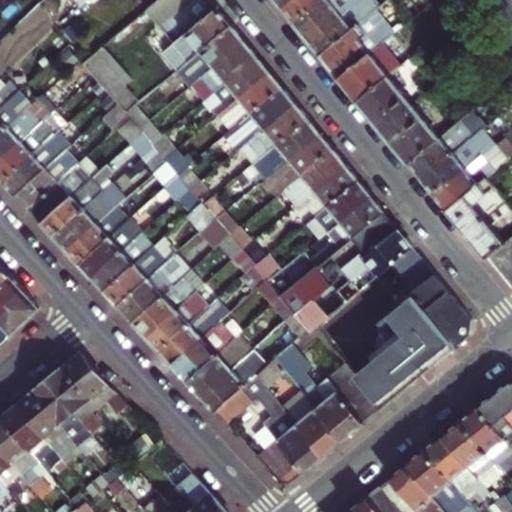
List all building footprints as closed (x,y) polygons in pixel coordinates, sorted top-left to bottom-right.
[(120,0),(114,5),(124,17),(144,0),(120,0)] [(171,42),(213,7),(207,0),(154,0),(144,9),(171,42)] [(281,0),(276,4),(282,11),(289,19),(311,0),(281,0)] [(311,0),(289,19),(302,35),(316,51),(373,3),(377,0),(311,0)] [(471,0),(481,11),(511,48),(511,2),(510,0),(471,0)] [(326,64),(335,74),(366,47),(393,26),(373,3),(316,51),(326,64)] [(221,16),(213,7),(171,42),(181,53),(169,63),(173,68),(197,49),(227,24),(221,16)] [(234,32),(227,24),(197,49),(210,64),(240,39),(234,32)] [(68,40),(67,39),(12,91),(22,102),(77,52),(68,40)] [(253,55),(248,49),(240,39),(210,64),(223,80),(253,55)] [(385,69),(366,47),(335,74),(341,82),(353,96),(385,69)] [(259,63),(253,55),(223,80),(236,95),(266,70),(259,63)] [(385,69),(353,96),(377,125),(404,157),(436,131),(385,69)] [(272,77),(266,70),(236,95),(248,111),(279,85),(272,77)] [(102,85),(91,95),(104,109),(114,100),(109,93),(102,85)] [(261,126),(291,101),(286,94),(279,85),(248,111),(261,126)] [(2,100),(0,101),(0,128),(16,114),(2,100)] [(261,126),(274,142),(305,117),(299,110),(291,101),(261,126)] [(223,106),(226,110),(231,106),(228,102),(223,106)] [(16,114),(0,128),(0,155),(29,128),(16,114)] [(286,156),(317,131),(311,124),(305,117),(274,142),(286,156)] [(441,137),(436,131),(404,157),(412,166),(417,173),(478,122),(473,117),(461,127),(457,123),(441,137)] [(417,173),(422,179),(430,189),(462,163),(491,138),(478,122),(417,173)] [(41,142),(29,128),(0,155),(0,177),(1,179),(41,142)] [(511,142),(501,130),(492,137),(506,154),(511,148),(511,142)] [(299,171),(329,146),(323,139),(317,131),(286,156),(299,171)] [(251,141),(256,136),(253,132),(247,137),(251,141)] [(462,163),(430,189),(437,197),(444,205),(463,190),(471,183),(483,173),(506,154),(492,137),(491,138),(462,163)] [(78,145),(72,140),(60,151),(63,154),(68,155),(78,145)] [(41,142),(1,179),(8,185),(15,193),(54,156),(41,142)] [(312,188),(342,162),(336,154),(329,146),(299,171),(312,188)] [(54,156),(15,193),(20,199),(27,207),(67,170),(54,156)] [(273,168),(279,163),(275,159),(270,164),(273,168)] [(312,188),(325,203),(355,178),(349,170),(342,162),(312,188)] [(276,171),(282,167),(279,163),(273,168),(276,171)] [(67,170),(27,207),(34,214),(40,220),(79,183),(67,170)] [(471,183),(511,232),(511,208),(483,173),(471,183)] [(111,178),(91,196),(52,233),(59,241),(65,248),(105,211),(125,193),(111,178)] [(368,193),(363,186),(361,184),(355,178),(325,203),(315,212),(327,227),(368,193)] [(79,183),(40,220),(45,226),(52,233),(91,196),(79,183)] [(299,199),(305,194),(302,190),(296,195),(299,199)] [(511,242),(509,245),(463,190),(444,205),(450,213),(511,287),(511,286),(511,242)] [(332,237),(309,257),(314,263),(380,207),(374,200),(368,193),(327,227),(325,229),(332,237)] [(202,223),(212,214),(202,203),(198,199),(189,208),(202,223)] [(388,262),(410,243),(395,225),(380,207),(314,263),(291,283),(279,293),(291,308),(306,324),(308,328),(312,325),(325,313),(311,295),(343,269),(349,276),(335,288),(343,298),(387,263),(388,262)] [(117,224),(105,211),(65,248),(71,254),(77,261),(117,224)] [(325,229),(327,227),(315,212),(305,220),(317,236),(325,229)] [(213,217),(212,214),(202,223),(217,241),(226,232),(223,227),(213,217)] [(117,224),(77,261),(84,268),(90,275),(130,238),(117,224)] [(138,229),(130,238),(90,275),(97,282),(103,288),(142,251),(151,243),(138,229)] [(239,246),(226,232),(217,241),(215,242),(228,256),(239,246)] [(142,251),(103,288),(109,296),(116,303),(164,258),(151,243),(142,251)] [(428,265),(410,243),(388,262),(405,284),(428,265)] [(173,250),(164,258),(116,303),(123,310),(131,320),(181,273),(188,267),(173,250)] [(266,253),(253,263),(264,276),(266,278),(278,268),(279,268),(266,253)] [(254,285),(264,276),(253,263),(251,260),(239,271),(252,286),(254,285)] [(181,273),(194,288),(202,280),(189,266),(188,267),(181,273)] [(468,313),(431,269),(407,290),(409,293),(384,312),(400,332),(350,372),(376,404),(389,394),(435,356),(465,331),(470,327),(468,313)] [(6,272),(0,277),(0,306),(20,288),(14,280),(6,272)] [(181,273),(131,320),(137,326),(145,334),(194,288),(181,273)] [(266,278),(264,276),(254,285),(269,302),(269,301),(279,293),(266,278)] [(0,335),(35,304),(28,297),(20,288),(0,306),(0,335)] [(194,288),(145,334),(151,341),(157,347),(207,302),(194,288)] [(279,293),(269,301),(283,316),(291,308),(279,293)] [(207,302),(157,347),(164,354),(171,363),(217,320),(226,311),(212,297),(207,302)] [(306,324),(291,308),(283,316),(282,317),(297,332),(306,324)] [(217,320),(171,363),(178,370),(186,379),(232,336),(217,320)] [(307,329),(312,335),(317,331),(312,325),(308,328),(307,329)] [(236,333),(232,336),(186,379),(194,387),(200,394),(246,350),(249,348),(236,333)] [(356,421),(376,404),(350,372),(336,355),(309,378),(282,346),(272,355),(281,365),(298,386),(338,436),(356,421)] [(249,348),(246,350),(200,394),(207,402),(213,408),(235,388),(253,371),(263,363),(249,348)] [(71,359),(62,367),(94,405),(105,397),(115,409),(124,402),(79,353),(71,359)] [(262,381),(281,365),(272,355),(263,363),(253,371),(262,381)] [(54,372),(45,379),(89,431),(99,422),(89,410),(94,405),(62,367),(61,366),(54,372)] [(300,467),(319,452),(285,410),(262,381),(253,371),(235,388),(245,400),(254,393),(270,412),(260,419),(273,435),(253,451),(276,477),(290,476),(300,467)] [(511,377),(507,376),(494,387),(474,403),(507,442),(511,437),(511,424),(503,414),(510,408),(511,406),(511,377)] [(30,392),(31,392),(73,443),(89,431),(45,379),(38,385),(30,392)] [(292,390),(299,399),(285,410),(319,452),(330,442),(338,436),(298,386),(292,390)] [(235,388),(213,408),(223,419),(245,400),(235,388)] [(23,398),(16,404),(57,455),(73,443),(31,392),(23,398)] [(507,442),(474,403),(466,409),(458,416),(493,459),(509,446),(507,442)] [(8,411),(0,417),(24,446),(42,468),(57,455),(16,404),(8,411)] [(475,474),(493,459),(458,416),(449,423),(439,431),(475,474)] [(0,417),(0,448),(8,459),(24,446),(0,417)] [(151,440),(142,430),(125,444),(134,454),(151,440)] [(431,438),(423,444),(458,488),(465,497),(482,484),(475,474),(439,431),(431,438)] [(77,448),(73,443),(57,455),(62,460),(77,448)] [(415,452),(404,461),(446,511),(449,511),(459,505),(450,494),(458,488),(423,444),(415,452)] [(24,446),(8,459),(16,468),(26,461),(36,473),(42,468),(24,446)] [(0,481),(5,487),(10,494),(20,486),(10,474),(16,468),(8,459),(0,448),(0,481)] [(183,493),(198,511),(225,511),(199,481),(190,470),(185,465),(175,454),(160,466),(183,493)] [(62,460),(57,455),(42,468),(46,473),(62,460)] [(36,473),(26,461),(16,468),(39,496),(49,488),(36,473)] [(391,471),(377,482),(401,511),(446,511),(404,461),(391,471)] [(401,511),(377,482),(363,495),(347,508),(350,511),(401,511)] [(458,488),(450,494),(459,505),(466,498),(465,497),(458,488)] [(511,502),(503,492),(493,501),(502,511),(509,511),(511,510),(511,502)] [(167,506),(172,511),(198,511),(183,493),(167,506)] [(82,497),(67,509),(69,511),(83,511),(90,506),(82,497)] [(172,511),(167,506),(166,503),(155,511),(172,511)]
